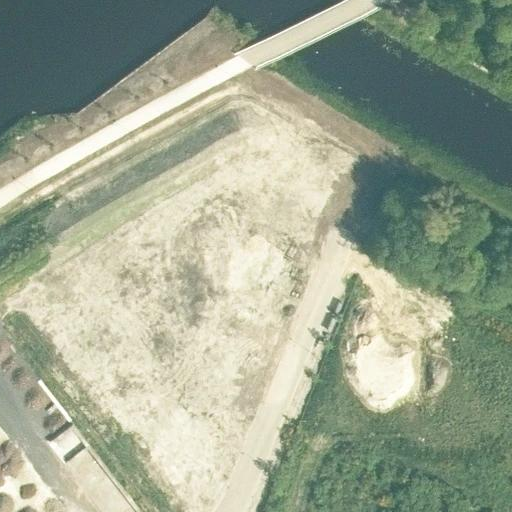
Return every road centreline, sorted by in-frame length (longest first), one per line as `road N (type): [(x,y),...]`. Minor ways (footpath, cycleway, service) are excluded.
road 1 (unclassified): [(342,237),(227,511)]
road 2 (unknown): [(220,70),(373,145)]
road 3 (track): [(380,0),(511,76)]
